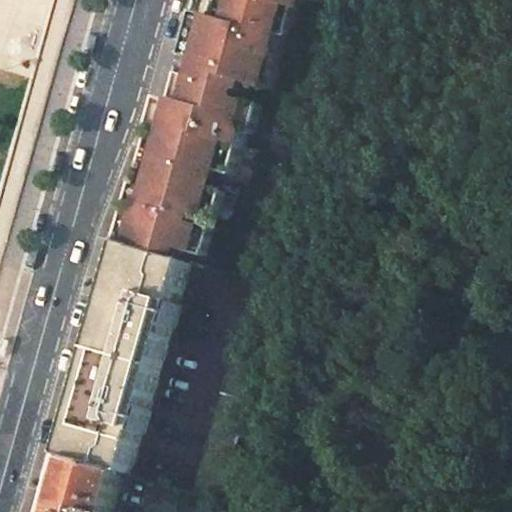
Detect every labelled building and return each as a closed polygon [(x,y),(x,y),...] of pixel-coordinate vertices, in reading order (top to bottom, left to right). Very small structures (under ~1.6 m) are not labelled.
[(251,95),(312,112),(342,0),(195,0),(175,74),(176,74),(239,92),(242,93),(244,85),(253,88),(251,95)] [(239,92),(176,74),(128,245),(136,248),(184,261),(186,255),(195,258),(207,261),(224,195),(196,188),(198,181),(207,184),(209,173),(217,176),(235,181),(246,139),(250,141),(259,105),(244,100),(237,98),(239,92)] [(253,88),(244,85),(242,93),(246,94),(251,95),(253,88)] [(239,92),(237,98),(244,100),(246,94),(242,93),(239,92)] [(214,185),(217,176),(209,173),(207,184),(214,185)] [(184,261),(136,248),(129,275),(105,359),(76,460),(125,474),(133,476),(193,264),(184,261)] [(184,261),(193,264),(195,258),(186,255),(184,261)] [(125,474),(76,460),(61,511),(114,511),(123,481),(125,474)] [(184,491),(179,504),(182,505),(192,508),(197,495),(184,491)] [(217,511),(220,501),(197,495),(192,508),(182,505),(179,511),(217,511)]
